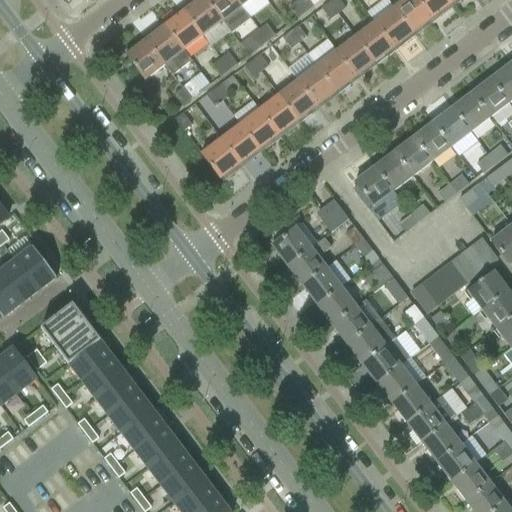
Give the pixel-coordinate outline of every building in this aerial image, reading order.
[(190,8),(184,13),(204,39),(223,25),(203,0),(195,0),(188,6),(190,8)] [(203,0),(223,25),(230,35),(249,20),(242,10),(234,0),(203,0)] [(234,0),(242,10),(255,0),(234,0)] [(306,0),(300,0),(297,3),(306,15),(313,9),(306,0)] [(337,0),(334,0),(328,5),(337,16),(345,10),(337,0)] [(415,0),(404,0),(393,10),(414,38),(427,29),(425,26),(431,21),(415,0)] [(445,0),(415,0),(431,21),(438,15),(440,19),(453,9),(445,0)] [(445,0),(453,9),(464,0),(445,0)] [(306,15),(297,3),(289,9),(297,21),(306,15)] [(337,16),(328,5),(321,10),(329,22),(337,16)] [(393,10),(373,24),(393,50),(400,44),(402,47),(414,38),(393,10)] [(175,15),(162,25),(185,54),(204,39),(184,13),(177,18),(175,15)] [(373,24),(354,39),(376,67),(389,58),(386,55),(393,50),(373,24)] [(152,38),(146,43),(166,69),(172,77),(191,62),(185,54),(162,25),(150,35),(152,38)] [(266,26),(259,32),(267,43),(274,37),(266,26)] [(297,28),(290,33),(290,34),(298,44),(306,39),(298,29),(298,28),(297,28)] [(253,41),(242,50),(248,57),(267,43),(259,32),(251,38),(253,41)] [(284,38),(282,39),(290,51),(291,50),(298,44),(290,34),(290,33),(284,38)] [(354,39),(335,53),(355,79),(361,74),(364,77),(376,67),(354,39)] [(326,42),(307,56),(316,68),(338,96),(351,87),(348,84),(355,79),(335,53),(326,42)] [(166,69),(146,43),(139,48),(137,45),(125,54),(126,56),(125,57),(146,84),(166,69)] [(228,56),(220,61),(229,73),(237,67),(228,56)] [(259,57),(252,62),(252,63),(260,73),(267,68),(259,57)] [(229,73),(220,61),(212,67),(221,79),(229,73)] [(261,74),(252,63),(244,68),(253,80),(261,74)] [(511,70),(509,67),(490,81),(509,106),(511,103),(511,70)] [(316,68),(297,82),(317,108),(323,103),(326,106),(338,96),(316,68)] [(478,91),(471,96),(489,120),(509,106),(490,81),(487,78),(475,87),(478,91)] [(297,82),(278,97),(300,126),(312,116),(310,113),(317,108),(297,82)] [(189,84),(182,89),(183,91),(183,92),(190,100),(197,95),(191,86),(190,85),(189,84)] [(221,86),(213,91),(214,92),(222,102),(229,97),(221,86)] [(182,89),(173,96),(174,97),(182,107),(190,100),(183,92),(183,91),(182,89)] [(213,91),(206,97),(206,98),(214,108),(222,102),(214,92),(213,91)] [(471,96),(451,111),(470,135),(489,120),(471,96)] [(278,97),(259,111),(278,137),(285,132),(287,135),(300,126),(278,97)] [(259,111),(240,126),(262,155),(274,145),(272,142),(278,137),(259,111)] [(451,111),(432,125),(451,150),(470,135),(451,111)] [(175,121),(174,122),(182,132),(183,132),(184,131),(190,127),(182,116),(175,121)] [(432,125),(413,140),(431,164),(451,150),(432,125)] [(240,126),(221,140),(240,166),(247,161),(249,164),(262,155),(240,126)] [(240,166),(221,140),(201,156),(221,182),(222,181),(224,183),(236,174),(234,171),(240,166)] [(413,140),(393,155),(412,179),(431,164),(413,140)] [(499,147),(487,156),(488,157),(494,166),(506,156),(500,148),(499,147)] [(393,155),(374,169),(393,194),(412,179),(393,155)] [(487,156),(475,166),(475,167),(482,175),(494,166),(488,157),(487,156)] [(511,159),(498,170),(505,180),(511,174),(511,159)] [(374,169),(354,185),(372,208),(368,212),(377,224),(401,205),(393,194),(374,169)] [(498,170),(485,180),(492,189),(505,180),(498,170)] [(460,177),(448,186),(449,188),(455,196),(467,186),(463,182),(461,179),(460,177)] [(448,186),(436,195),(437,197),(443,205),(455,196),(449,188),(448,186)] [(471,191),(458,201),(465,210),(478,201),(471,191)] [(319,214),(316,216),(330,234),(347,221),(333,203),(321,212),(319,214)] [(421,207),(409,216),(410,217),(416,225),(428,216),(422,208),(421,207)] [(409,216),(397,225),(404,234),(416,225),(410,217),(409,216)] [(511,265),(511,229),(511,228),(491,243),(510,267),(511,265)] [(353,229),(344,235),(354,249),(355,248),(363,242),(353,229)] [(272,249),(287,269),(311,251),(296,231),(272,249)] [(1,232),(0,232),(0,244),(2,247),(8,242),(1,232)] [(311,251),(287,269),(302,289),(326,270),(317,259),(329,250),(323,242),(311,251)] [(355,248),(354,249),(363,260),(364,260),(372,254),(363,242),(360,245),(355,248)] [(482,242),(472,250),(487,270),(497,263),(482,242)] [(31,248),(14,262),(38,294),(56,280),(31,248)] [(472,250),(462,257),(477,278),(487,270),(472,250)] [(462,257),(452,265),(467,285),(477,278),(462,257)] [(14,262),(0,272),(0,280),(20,307),(38,294),(14,262)] [(452,265),(442,272),(457,293),(467,285),(452,265)] [(381,266),(362,280),(374,295),(383,288),(392,281),(381,266)] [(302,289),(317,308),(341,290),(326,270),(302,289)] [(442,272),(432,280),(448,300),(457,293),(442,272)] [(477,285),(466,293),(481,313),(508,292),(508,291),(507,292),(493,274),(494,273),(493,272),(477,285)] [(0,280),(0,318),(2,321),(20,307),(0,280)] [(432,280),(422,287),(438,308),(448,300),(432,280)] [(392,281),(383,288),(390,297),(399,290),(392,281)] [(422,287),(411,295),(427,316),(438,308),(422,287)] [(317,308),(332,328),(356,309),(341,290),(317,308)] [(508,292),(481,313),(495,332),(511,319),(511,299),(507,293),(509,292),(508,292)] [(356,309),(332,328),(347,347),(380,322),(365,302),(356,309)] [(72,306),(40,330),(53,348),(85,324),(72,306)] [(404,315),(413,327),(422,321),(413,309),(404,315)] [(439,314),(430,321),(440,333),(449,326),(439,314)] [(511,319),(495,332),(510,351),(511,349),(511,319)] [(422,321),(413,327),(423,339),(431,333),(422,321)] [(347,347),(361,367),(395,341),(380,322),(347,347)] [(85,324),(53,348),(67,365),(98,341),(85,324)] [(454,333),(445,340),(454,351),(463,345),(454,333)] [(98,341),(67,365),(80,383),(112,359),(98,341)] [(361,367),(376,386),(400,368),(410,360),(396,341),(395,341),(361,367)] [(442,347),(434,353),(443,366),(452,359),(442,347)] [(511,349),(510,351),(503,356),(511,367),(511,349)] [(13,351),(0,360),(0,371),(17,393),(34,380),(13,351)] [(36,352),(27,358),(31,365),(41,358),(36,352)] [(469,352),(460,359),(475,378),(483,371),(469,352)] [(41,358),(31,365),(36,372),(46,365),(41,358)] [(112,359),(80,383),(93,400),(125,376),(112,359)] [(452,359),(443,366),(452,377),(461,371),(452,359)] [(376,386),(391,406),(415,387),(400,368),(376,386)] [(0,371),(0,406),(17,393),(0,371)] [(483,371),(475,378),(489,397),(498,390),(483,371)] [(125,376),(93,400),(106,418),(138,394),(125,376)] [(57,386),(50,391),(58,401),(64,396),(57,386)] [(391,406),(406,425),(430,407),(415,387),(391,406)] [(471,387),(464,393),(473,405),(481,399),(471,387)] [(498,390),(489,397),(497,409),(506,402),(498,390)] [(138,394),(106,418),(120,435),(152,411),(138,394)] [(64,396),(58,401),(65,410),(72,405),(64,396)] [(430,407),(406,425),(421,445),(445,426),(456,418),(441,399),(430,407)] [(481,399),(473,405),(483,417),(490,411),(481,399)] [(42,407),(32,415),(37,421),(47,414),(42,407)] [(511,409),(503,417),(511,428),(511,409)] [(152,411),(120,435),(133,453),(165,429),(152,411)] [(32,415),(23,422),(28,429),(37,421),(32,415)] [(83,421),(77,426),(84,435),(91,430),(83,421)] [(421,445),(436,464),(460,446),(445,426),(421,445)] [(502,426),(493,432),(494,433),(502,444),(511,437),(502,426)] [(165,429),(133,453),(146,470),(178,446),(165,429)] [(91,430),(84,435),(91,445),(98,440),(91,430)] [(7,434),(0,439),(0,444),(2,448),(12,441),(7,434)] [(511,438),(511,437),(502,444),(511,456),(511,454),(511,438)] [(178,446),(146,470),(160,488),(191,463),(178,446)] [(436,464),(451,484),(475,465),(460,446),(436,464)] [(110,455),(103,460),(110,470),(117,465),(110,455)] [(191,463),(160,488),(173,505),(205,481),(202,478),(191,463)] [(117,465),(110,470),(118,480),(124,475),(117,465)] [(451,484),(465,503),(489,485),(475,465),(451,484)] [(205,481),(173,505),(178,511),(200,511),(218,498),(205,481)] [(465,503),(471,511),(494,511),(504,504),(489,485),(465,503)] [(136,490),(129,495),(137,505),(143,500),(136,490)] [(228,511),(218,498),(200,511),(228,511)] [(143,500),(137,505),(142,511),(146,511),(150,509),(143,500)]
